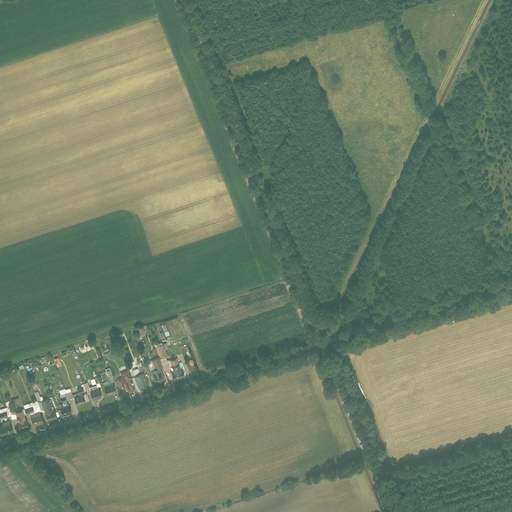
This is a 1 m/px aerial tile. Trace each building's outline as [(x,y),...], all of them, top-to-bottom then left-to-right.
[(158,330),(161,341),(165,340),(160,322),(149,325),(151,332),(158,330)] [(166,343),(155,347),(159,356),(160,358),(168,355),(165,350),(168,348),(166,343)] [(102,355),(105,355),(104,349),(110,348),(109,346),(101,348),(102,355)] [(165,379),(160,367),(163,366),(160,358),(159,356),(150,360),(154,368),(149,371),(155,383),(165,379)] [(175,383),(187,379),(184,371),(183,371),(180,363),(172,366),(175,374),(172,375),(175,383)] [(122,395),(134,390),(130,379),(132,378),(128,369),(120,372),(122,377),(116,379),(122,395)] [(139,387),(149,384),(144,372),(134,375),(139,387)] [(107,395),(116,392),(113,382),(104,385),(107,395)] [(76,405),(85,402),(82,393),(84,392),(82,387),(77,388),(79,395),(73,397),(76,405)] [(102,397),(98,387),(90,390),(93,400),(102,397)] [(47,420),(57,418),(54,409),(52,410),(48,398),(41,400),(47,420)] [(71,413),(68,404),(60,406),(63,416),(71,413)] [(0,408),(0,412),(1,418),(11,416),(10,407),(0,408)] [(23,409),(15,412),(17,419),(16,420),(19,428),(28,425),(23,409)] [(43,422),(39,412),(30,415),(33,425),(43,422)] [(3,424),(0,425),(0,432),(1,436),(13,432),(9,420),(2,423),(3,424)]
